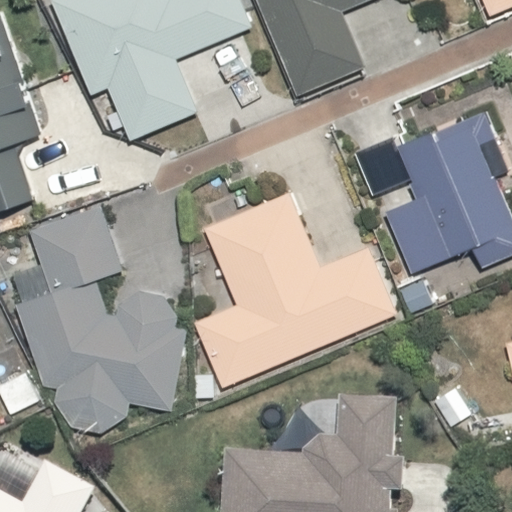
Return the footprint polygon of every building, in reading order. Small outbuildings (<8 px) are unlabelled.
[(65,0),(64,1),(104,97),(119,91),(138,138),(201,112),(179,59),(258,26),(246,0),(65,0)] [(269,0),(305,93),(372,68),(350,9),(373,0),(269,0)] [(511,0),(492,0),(501,19),(511,14),(511,0)] [(0,212),(40,198),(18,138),(45,128),(1,8),(0,8),(0,212)] [(511,184),(486,120),(412,151),(432,201),(401,213),(425,274),(477,253),(483,267),(511,255),(511,184)] [(332,185),(219,227),(246,300),(206,315),(234,390),(411,323),(378,237),(355,246),(332,185)] [(159,189),(45,229),(57,263),(20,276),(56,384),(67,403),(68,406),(69,409),(70,412),(72,414),(74,417),(76,420),(78,422),(80,424),(83,426),(86,427),(89,429),(92,430),(95,431),(98,432),(101,432),(104,432),(108,432),(111,432),(114,431),(117,430),(120,429),(123,427),(126,426),(128,424),(131,422),(133,419),(135,417),(137,414),(139,412),(140,409),(141,406),(142,403),(185,411),(201,311),(159,189)] [(319,460),(240,453),(234,511),(408,511),(415,445),(402,444),(409,371),(362,367),(359,399),(353,398),(349,440),(321,438),(319,460)] [(93,511),(105,490),(53,461),(31,502),(0,484),(0,511),(93,511)]
